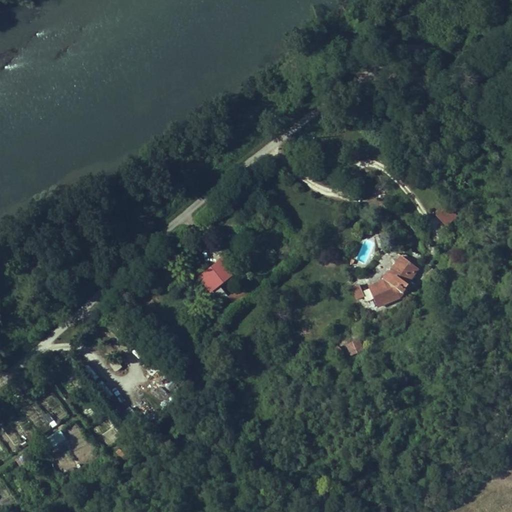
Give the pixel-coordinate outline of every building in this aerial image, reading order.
[(434,216),(444,227),(456,216),(446,205),(434,216)] [(413,252),(411,263),(417,268),(421,254),(413,252)] [(408,284),(407,283),(417,268),(411,263),(402,257),(391,272),(389,271),(383,279),(384,281),(378,284),(369,288),(378,305),(400,296),(408,284)] [(235,272),(224,258),(200,277),(221,302),(227,297),(218,286),(235,272)] [(431,280),(437,274),(433,269),(427,275),(431,280)] [(232,305),(253,292),(248,284),(227,297),(232,305)] [(351,287),(356,300),(364,297),(360,284),(351,287)] [(350,357),(365,349),(359,338),(345,346),(350,357)] [(116,359),(112,363),(116,369),(121,365),(116,359)] [(130,407),(121,414),(125,419),(134,412),(130,407)] [(60,430),(42,442),(48,452),(67,440),(60,430)] [(121,448),(114,453),(120,462),(128,457),(121,448)]
